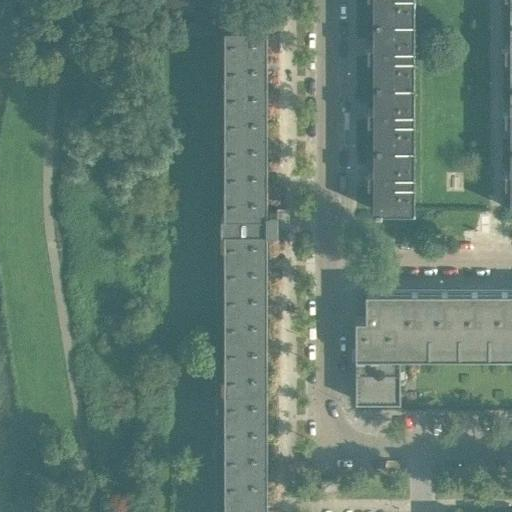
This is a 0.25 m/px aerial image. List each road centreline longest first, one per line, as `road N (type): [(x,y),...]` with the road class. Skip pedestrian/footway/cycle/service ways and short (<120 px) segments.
road 1 (residential): [(330,252),(330,0)]
road 2 (residential): [(330,252),(511,253)]
road 3 (residential): [(328,430),(330,252)]
